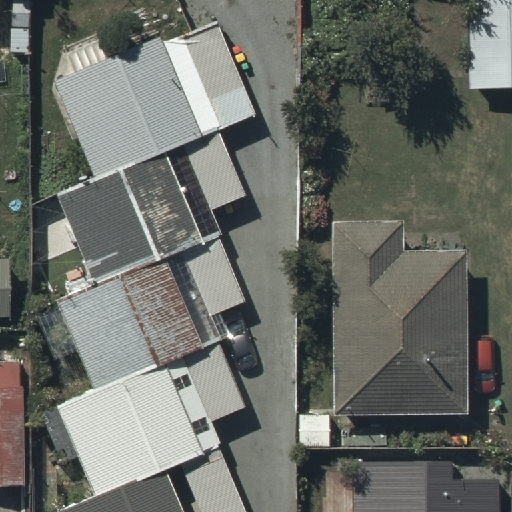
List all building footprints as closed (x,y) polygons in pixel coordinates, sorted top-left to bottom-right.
[(472,92),(511,90),(511,2),(469,4),(472,92)] [(214,24),(56,88),(96,187),(58,203),(95,293),(59,309),(95,398),(57,413),(96,507),(83,511),(180,511),(166,477),(183,470),(199,511),(244,511),(209,427),(245,412),(218,345),(229,341),(219,316),(245,305),(208,213),(243,199),(216,135),(253,120),(214,24)] [(400,257),(400,226),(333,226),(333,421),(470,421),(470,257),(400,257)] [(8,260),(0,259),(0,317),(9,317),(8,260)] [(451,463),(354,464),(353,511),(500,511),(500,480),(451,480),(451,463)]
